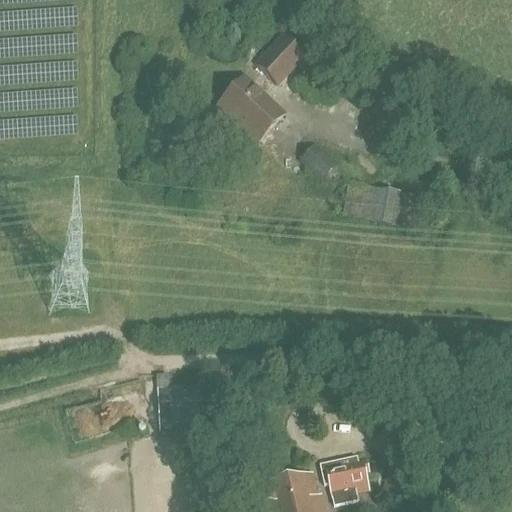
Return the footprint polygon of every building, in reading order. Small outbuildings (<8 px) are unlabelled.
[(278,90),(306,58),(283,38),(254,67),(278,90)] [(287,117),(245,78),(215,109),(257,150),(287,117)] [(407,148),(424,112),(393,98),(374,130),(407,148)] [(321,186),(323,184),(339,168),(316,147),(298,165),(321,186)] [(348,186),(347,189),(342,220),(434,236),(439,202),(348,186)] [(210,416),(228,415),(249,413),(249,409),(259,408),(258,393),(248,393),(247,386),(168,388),(157,389),(159,434),(171,433),(211,430),(210,416)] [(381,428),(404,432),(410,399),(387,396),(381,428)] [(390,454),(381,498),(424,507),(431,461),(390,454)] [(369,493),(365,476),(363,466),(358,467),(358,463),(357,460),(342,463),(344,470),(326,474),(329,488),(332,501),(333,509),(358,504),(356,496),(369,493)] [(250,491),(255,509),(263,507),(263,511),(320,511),(312,476),(250,491)]
